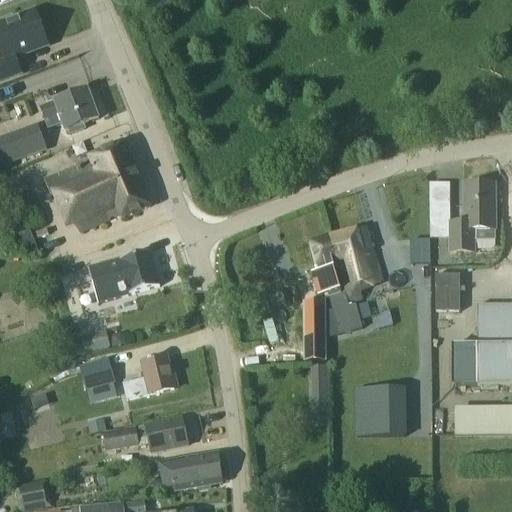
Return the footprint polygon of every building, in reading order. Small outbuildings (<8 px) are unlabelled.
[(0,56),(2,63),(0,63),(0,82),(21,74),(15,59),(48,47),(36,15),(14,23),(12,18),(0,23),(0,56)] [(88,92),(41,109),(49,132),(63,127),(66,134),(70,132),(71,136),(84,131),(82,128),(99,121),(88,92)] [(11,149),(0,153),(0,164),(1,168),(46,150),(38,128),(8,140),(11,149)] [(88,160),(90,164),(45,182),(51,198),(52,197),(66,231),(77,227),(80,234),(120,217),(122,221),(151,209),(123,145),(88,160)] [(495,242),(495,232),(495,186),(463,186),(464,224),(449,225),(449,255),(475,255),(475,242),(495,242)] [(41,225),(38,214),(28,217),(25,209),(15,211),(19,223),(27,220),(29,229),(41,225)] [(382,284),(380,277),(374,254),(373,254),(366,231),(358,233),(357,232),(331,239),(339,265),(337,266),(337,267),(336,268),(342,288),(344,295),(328,300),(339,337),(363,330),(356,306),(350,308),(347,299),(351,298),(349,293),(382,284)] [(334,268),(336,268),(337,267),(337,266),(339,265),(331,239),(312,245),(321,274),(313,276),(319,298),(341,291),(334,268)] [(413,263),(432,264),(432,240),(414,240),(413,263)] [(120,262),(90,269),(94,286),(99,304),(159,289),(150,254),(120,262)] [(309,364),(327,364),(327,305),(320,305),(321,317),(307,317),(309,364)] [(511,307),(477,308),(477,347),(477,356),(452,356),(452,389),(511,388),(511,307)] [(78,357),(109,349),(105,333),(74,341),(78,357)] [(141,365),(145,381),(122,387),(126,403),(178,391),(174,375),(171,375),(167,359),(141,365)] [(87,393),(114,385),(107,362),(80,369),(87,393)] [(355,391),(356,440),(406,439),(406,390),(355,391)] [(314,422),(329,422),(329,404),(314,404),(314,422)] [(0,418),(0,439),(1,442),(12,440),(10,428),(13,427),(11,416),(0,418)] [(146,429),(139,430),(141,442),(148,440),(152,456),(188,448),(182,421),(146,429)] [(91,437),(106,433),(104,422),(88,426),(91,437)] [(106,454),(139,448),(136,428),(106,434),(103,434),(106,454)] [(171,473),(174,494),(199,490),(199,494),(209,492),(209,488),(223,486),(218,456),(156,466),(158,475),(171,473)] [(18,511),(37,511),(52,509),(46,483),(14,490),(18,511)] [(145,511),(145,503),(80,510),(79,511),(145,511)]
